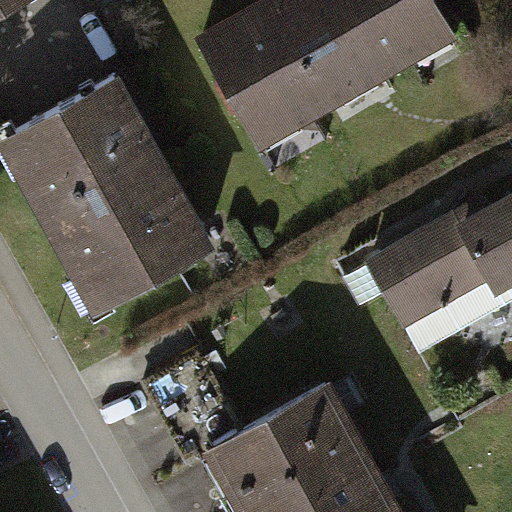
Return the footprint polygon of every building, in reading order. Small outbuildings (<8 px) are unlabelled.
[(0,0),(0,20),(35,0),(0,0)] [(435,0),(277,0),(202,41),(262,150),(459,43),(435,0)] [(106,313),(218,250),(122,82),(10,145),(106,313)] [(511,189),(373,259),(411,333),(511,282),(511,189)] [(253,511),(400,511),(331,390),(220,453),(253,511)]
